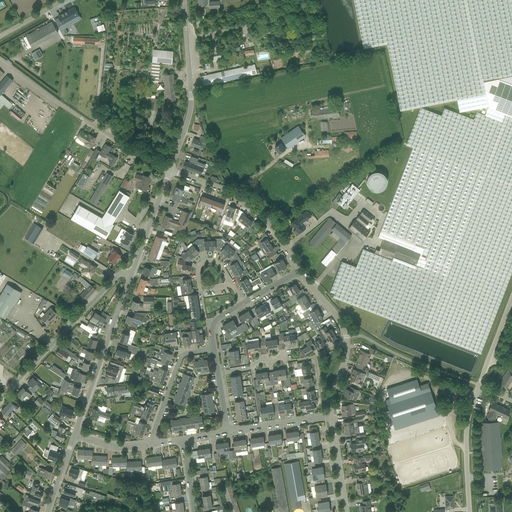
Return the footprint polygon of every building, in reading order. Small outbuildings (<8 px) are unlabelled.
[(198,0),(199,6),(209,6),(209,9),(220,8),(219,2),(209,2),(209,3),(206,3),(206,0),(198,0)] [(483,81),(511,75),(511,0),(353,0),(363,48),(387,44),(400,111),(457,100),(459,112),(488,106),(483,81)] [(58,17),(64,26),(75,20),(73,17),(78,15),(74,8),(58,17)] [(52,22),(48,24),(54,34),(58,32),(52,22)] [(32,47),(26,36),(24,38),(29,48),(32,47)] [(39,49),(32,54),(35,60),(43,56),(39,49)] [(152,62),(149,62),(147,81),(158,82),(160,63),(172,64),(173,51),(153,49),(152,62)] [(255,65),(201,76),(202,77),(201,77),(200,77),(201,81),(202,86),(203,86),(202,85),(203,85),(203,86),(257,74),(256,70),(255,65)] [(176,101),(173,74),(173,73),(163,75),(165,98),(166,98),(167,102),(176,101)] [(511,75),(483,81),(488,106),(489,108),(504,114),(511,116),(511,75)] [(0,85),(0,94),(12,80),(8,76),(0,85)] [(159,99),(152,98),(148,124),(155,125),(159,99)] [(336,298),(480,354),(511,271),(511,116),(504,114),(489,108),(487,108),(485,115),(476,112),(474,119),(444,108),(441,116),(420,107),(406,145),(413,148),(386,218),(378,237),(384,239),(379,251),(376,249),(375,253),(363,249),(356,267),(342,262),(330,292),(334,293),(333,297),(336,298)] [(339,108),(320,110),(319,108),(314,109),(314,111),(310,111),(311,120),(329,118),(329,119),(335,119),(335,117),(340,116),(339,108)] [(281,143),(275,147),(279,153),(285,149),(287,147),(288,148),(305,136),(298,127),(281,139),(285,144),(283,146),(281,143)] [(83,145),(90,135),(89,136),(81,131),(77,138),(80,140),(84,143),(83,145)] [(96,138),(90,135),(83,145),(84,146),(85,143),(92,147),(95,142),(94,141),(96,138)] [(205,140),(206,138),(201,136),(200,139),(199,139),(199,141),(194,139),(191,145),(200,148),(201,144),(203,144),(202,147),(204,148),(207,141),(205,140)] [(99,162),(102,156),(106,158),(106,157),(111,160),(109,163),(113,166),(118,158),(108,153),(111,147),(105,144),(101,152),(96,149),(92,158),(96,160),(99,162)] [(307,158),(307,159),(329,157),(328,150),(323,151),(323,149),(317,149),(317,151),(307,152),(304,153),(305,158),(307,158)] [(182,168),(200,174),(203,167),(195,165),(198,158),(192,156),(189,162),(185,161),(182,168)] [(371,174),(367,174),(367,189),(383,189),(383,171),(371,172),(371,174)] [(113,176),(108,174),(107,173),(105,176),(106,177),(104,180),(103,179),(89,201),(95,205),(113,176)] [(142,190),(146,191),(148,186),(148,185),(150,178),(143,175),(143,176),(137,174),(134,180),(140,182),(138,188),(138,190),(138,191),(140,192),(142,191),(142,190)] [(82,189),(87,180),(81,177),(76,185),(82,189)] [(125,188),(128,181),(124,179),(120,185),(125,188)] [(335,198),(336,198),(338,200),(337,202),(341,205),(345,208),(360,190),(352,183),(344,193),(342,196),(339,193),(335,198)] [(174,193),(189,198),(191,192),(186,190),(183,189),(176,187),(174,193)] [(129,197),(125,194),(119,190),(102,218),(79,205),(71,219),(106,239),(114,225),(112,224),(129,197)] [(187,204),(189,198),(174,193),(172,199),(179,202),(179,201),(187,204)] [(205,205),(207,198),(202,196),(198,207),(200,208),(201,204),(205,205)] [(207,198),(205,205),(203,209),(207,210),(205,214),(208,215),(209,211),(211,207),(213,200),(207,198)] [(219,202),(213,200),(211,207),(216,209),(219,202)] [(225,204),(219,202),(216,209),(220,211),(218,214),(221,215),(225,204)] [(234,214),(236,208),(230,206),(226,216),(231,217),(229,222),(233,223),(235,220),(237,215),(234,214)] [(246,215),(240,210),(237,215),(235,220),(239,223),(240,222),(243,224),(248,218),(245,216),(246,215)] [(190,213),(184,211),(183,211),(179,222),(172,219),(173,218),(165,216),(162,226),(168,229),(169,227),(176,229),(184,232),(190,213)] [(305,228),(302,224),(312,216),(307,211),(291,223),(299,233),(305,228)] [(370,231),(368,229),(372,225),(368,222),(369,222),(360,214),(348,229),(362,240),(370,231)] [(252,227),(256,223),(251,219),(250,220),(248,218),(243,224),(241,227),(243,229),(247,232),(248,231),(252,228),(252,227)] [(332,230),(334,231),(330,235),(338,242),(332,249),(337,253),(351,236),(330,218),(308,243),(315,249),(332,230)] [(34,244),(43,229),(34,223),(25,239),(34,244)] [(116,239),(120,241),(127,245),(130,241),(131,239),(133,235),(133,234),(133,233),(130,232),(130,233),(126,231),(124,235),(120,233),(116,239)] [(258,245),(261,249),(270,243),(268,240),(270,240),(266,234),(259,240),(259,241),(257,244),(258,245)] [(167,239),(156,235),(154,241),(161,244),(162,240),(166,242),(167,239)] [(215,241),(210,241),(210,249),(215,249),(215,250),(218,251),(222,238),(215,239),(215,241)] [(227,240),(225,243),(221,241),(222,238),(218,251),(221,252),(221,251),(225,255),(232,245),(227,240)] [(199,252),(202,251),(197,239),(192,244),(191,243),(187,247),(189,249),(195,255),(199,252)] [(197,239),(202,251),(204,250),(205,250),(210,249),(210,241),(204,241),(204,239),(197,239)] [(161,244),(154,241),(152,247),(159,249),(161,244)] [(266,256),(268,255),(275,252),(273,249),(275,247),(273,245),(272,246),(270,243),(261,249),(264,254),(265,254),(266,256)] [(232,245),(225,255),(230,258),(229,259),(231,261),(236,257),(238,256),(236,253),(239,250),(232,245)] [(93,259),(98,252),(87,246),(83,253),(93,259)] [(163,251),(159,249),(152,247),(150,253),(157,255),(161,257),(162,253),(163,251)] [(108,258),(113,263),(121,255),(113,248),(110,252),(112,254),(108,258)] [(191,259),(195,255),(189,249),(185,253),(184,251),(181,254),(182,255),(180,256),(190,262),(191,260),(191,259)] [(337,253),(332,249),(321,262),(326,266),(337,253)] [(157,255),(150,253),(148,258),(159,262),(160,260),(156,259),(157,255)] [(231,268),(233,271),(240,267),(244,264),(242,261),(241,261),(238,256),(236,257),(231,261),(227,263),(230,268),(231,268)] [(97,268),(88,262),(81,258),(78,264),(84,267),(84,268),(81,273),(82,274),(82,275),(83,275),(83,274),(90,278),(93,273),(94,271),(97,268)] [(282,259),(275,263),(273,264),(276,269),(278,272),(287,267),(283,260),(282,259)] [(181,272),(190,273),(191,266),(185,265),(186,261),(179,260),(177,267),(182,268),(181,272)] [(272,268),(266,271),(270,278),(276,275),(273,270),(276,269),(273,264),(270,265),(272,268)] [(152,267),(151,269),(145,267),(142,274),(153,277),(154,273),(156,274),(157,269),(152,267)] [(243,272),(240,267),(233,271),(235,273),(233,274),(237,280),(242,276),(246,274),(248,273),(247,269),(243,272)] [(69,279),(72,273),(66,269),(63,274),(62,275),(69,279)] [(270,278),(266,271),(261,274),(259,272),(257,273),(259,277),(259,278),(262,277),(264,281),(270,278)] [(241,284),(243,287),(252,281),(251,279),(249,279),(247,275),(246,274),(242,276),(237,280),(240,285),(241,284)] [(179,277),(180,286),(191,284),(190,281),(192,281),(191,275),(179,277)] [(252,281),(243,287),(244,290),(243,290),(244,293),(252,288),(252,287),(258,284),(259,285),(262,283),(259,278),(259,277),(256,279),(252,281)] [(147,280),(141,278),(138,285),(145,287),(146,284),(150,285),(155,285),(156,282),(157,282),(158,278),(156,279),(152,279),(150,278),(149,281),(147,280)] [(85,301),(96,290),(90,285),(84,279),(81,282),(87,288),(80,296),(85,301)] [(191,288),(191,284),(180,286),(182,295),(193,293),(193,287),(191,288)] [(289,288),(286,289),(292,299),(299,294),(297,292),(299,291),(295,284),(289,288)] [(0,296),(0,315),(5,319),(21,293),(7,285),(0,296)] [(145,287),(138,285),(136,292),(142,294),(143,294),(146,295),(147,292),(143,290),(145,287)] [(299,294),(292,299),(294,303),(297,301),(299,305),(307,300),(304,295),(302,296),(300,294),(299,294)] [(267,300),(273,310),(282,305),(277,297),(272,299),(271,298),(267,300)] [(140,303),(133,300),(130,308),(137,310),(138,306),(142,307),(143,304),(140,303)] [(263,304),(260,306),(267,318),(267,317),(268,318),(272,315),(270,311),(273,310),(267,300),(262,303),(263,304)] [(301,314),(302,313),(309,309),(308,307),(310,305),(307,300),(299,305),(296,306),(301,314)] [(266,318),(267,318),(260,306),(257,308),(256,306),(251,309),(256,317),(257,319),(259,318),(261,320),(266,318)] [(42,318),(48,323),(54,317),(54,318),(58,314),(51,308),(45,314),(43,312),(40,315),(42,317),(42,318)] [(309,309),(302,313),(305,319),(311,315),(313,318),(320,313),(317,308),(310,312),(308,310),(309,309)] [(192,320),(198,319),(196,319),(196,318),(193,318),(193,317),(200,316),(199,310),(190,312),(192,320)] [(259,323),(257,319),(256,317),(253,318),(249,311),(243,314),(248,321),(250,320),(254,326),(259,323)] [(96,322),(101,316),(100,315),(100,316),(95,313),(95,312),(95,313),(93,316),(91,319),(96,322)] [(135,313),(133,317),(127,315),(125,322),(132,325),(133,322),(141,325),(142,321),(144,316),(145,317),(146,313),(135,313)] [(316,323),(323,319),(320,313),(313,318),(310,319),(310,320),(307,322),(307,323),(308,326),(310,326),(306,329),(307,331),(317,325),(316,323)] [(243,324),(240,326),(243,332),(249,329),(245,323),(248,321),(243,314),(238,317),(243,324)] [(101,329),(102,326),(104,323),(104,322),(106,319),(105,319),(100,316),(101,316),(96,322),(95,325),(92,329),(92,330),(96,331),(99,332),(101,329)] [(233,320),(228,323),(235,336),(238,335),(243,332),(240,326),(237,327),(233,320)] [(233,338),(233,337),(235,336),(228,323),(223,326),(227,333),(224,334),(228,341),(233,338)] [(320,330),(324,336),(326,335),(330,341),(336,338),(331,329),(328,331),(325,327),(320,330)] [(18,329),(16,333),(23,338),(25,334),(18,329)] [(192,331),(193,337),(193,339),(196,338),(197,343),(204,342),(202,329),(192,331)] [(289,332),(288,332),(290,344),(294,343),(294,342),(296,341),(295,334),(293,334),(293,333),(296,332),(295,329),(292,330),(292,329),(288,330),(289,332)] [(322,340),(325,338),(324,336),(320,330),(317,331),(319,336),(317,337),(318,340),(315,342),(318,348),(325,344),(322,340)] [(129,335),(123,333),(120,341),(127,343),(128,339),(132,340),(135,333),(130,331),(129,335)] [(171,345),(173,345),(174,345),(178,344),(177,338),(177,337),(180,336),(179,331),(164,334),(166,343),(170,342),(171,344),(171,345)] [(184,345),(191,344),(190,338),(193,337),(192,331),(185,332),(184,332),(180,332),(181,337),(182,336),(184,345)] [(290,344),(288,332),(285,332),(279,333),(280,336),(281,344),(284,343),(286,343),(286,344),(290,344)] [(88,345),(95,347),(96,347),(97,345),(96,344),(97,340),(96,340),(97,335),(93,334),(91,338),(90,338),(88,345)] [(270,337),(272,348),(276,348),(276,346),(278,346),(278,344),(281,344),(280,336),(271,338),(271,337),(270,337)] [(75,347),(78,343),(70,337),(67,341),(75,347)] [(262,341),(263,348),(266,348),(268,348),(268,349),(272,348),(270,337),(262,338),(262,341)] [(308,346),(299,351),(302,356),(306,354),(306,355),(313,351),(311,348),(314,346),(311,340),(306,343),(308,346)] [(262,341),(253,343),(254,351),(258,351),(258,349),(260,349),(263,348),(262,341)] [(160,356),(171,360),(172,358),(171,357),(172,354),(169,353),(170,350),(162,347),(160,352),(158,352),(157,355),(160,355),(160,356)] [(231,348),(226,349),(227,354),(229,353),(229,357),(239,356),(237,347),(231,348)] [(67,353),(60,348),(56,354),(65,360),(68,355),(72,358),(74,354),(69,351),(67,353)] [(91,359),(94,352),(82,348),(81,352),(86,354),(85,357),(91,359)] [(129,359),(131,353),(128,352),(117,348),(115,354),(129,359)] [(358,356),(369,360),(371,353),(374,354),(376,350),(370,348),(368,353),(361,350),(358,356)] [(160,362),(168,365),(169,361),(170,362),(171,360),(160,356),(159,358),(161,359),(160,362)] [(229,366),(240,365),(239,356),(229,357),(230,361),(228,361),(229,366)] [(369,364),(367,363),(369,360),(358,356),(356,362),(363,365),(362,369),(368,372),(369,368),(370,366),(369,364)] [(201,360),(202,371),(209,370),(207,360),(204,360),(203,359),(201,360)] [(81,369),(87,371),(90,364),(84,362),(82,366),(79,365),(78,367),(81,368),(81,369)] [(305,362),(297,363),(298,370),(298,369),(299,376),(307,375),(307,372),(310,372),(309,364),(305,365),(305,362)] [(121,374),(124,367),(116,364),(115,367),(109,365),(107,370),(119,374),(121,374)] [(52,371),(59,375),(62,371),(54,365),(51,369),(52,371)] [(49,368),(46,376),(43,383),(50,388),(53,391),(56,392),(57,389),(65,391),(78,396),(78,394),(79,395),(80,392),(79,392),(81,388),(74,386),(75,384),(70,383),(63,379),(62,378),(59,375),(52,371),(51,369),(49,368)] [(78,380),(84,382),(86,375),(76,371),(77,369),(73,368),(69,378),(73,379),(73,380),(78,382),(78,380)] [(153,372),(165,376),(167,370),(159,368),(158,371),(154,370),(153,372)] [(285,369),(279,370),(280,380),(281,379),(284,379),(284,383),(285,387),(291,386),(289,378),(289,374),(286,375),(285,369)] [(350,381),(357,383),(356,385),(361,387),(363,382),(360,381),(361,378),(363,372),(353,369),(353,370),(352,370),(352,372),(352,373),(352,374),(350,381)] [(121,375),(121,374),(119,374),(107,370),(105,376),(110,377),(109,379),(108,379),(107,383),(119,382),(121,375)] [(279,370),(273,371),(274,377),(271,377),(272,385),(278,384),(281,383),(281,379),(280,380),(279,370)] [(511,380),(511,372),(508,370),(498,384),(506,389),(511,380)] [(156,380),(163,382),(165,376),(153,372),(152,375),(150,379),(151,380),(156,382),(156,380)] [(268,378),(267,372),(261,373),(263,387),(263,382),(265,382),(266,386),(272,385),(271,377),(268,378)] [(366,376),(379,381),(381,377),(368,372),(366,376)] [(182,379),(193,383),(195,377),(183,373),(182,376),(183,376),(182,379)] [(263,387),(261,373),(255,374),(256,380),(253,380),(254,387),(260,386),(260,388),(263,387)] [(305,386),(312,385),(311,377),(311,374),(307,375),(299,376),(300,382),(304,382),(305,386)] [(38,382),(40,380),(34,376),(33,377),(28,383),(33,387),(35,389),(40,384),(38,382)] [(193,383),(182,379),(181,383),(180,382),(179,384),(190,389),(193,383)] [(439,416),(430,389),(428,383),(419,386),(417,379),(386,389),(389,399),(385,400),(387,405),(386,406),(389,413),(388,413),(389,418),(390,417),(394,430),(439,416)] [(190,389),(179,384),(178,387),(179,387),(178,391),(188,394),(190,389)] [(118,396),(126,395),(126,386),(107,387),(107,395),(118,394),(118,396)] [(350,390),(346,389),(344,393),(345,393),(344,396),(351,398),(351,399),(356,401),(358,396),(357,396),(359,390),(351,387),(350,390)] [(32,395),(23,388),(18,393),(23,398),(26,395),(29,398),(32,395)] [(242,388),(233,389),(234,396),(240,395),(240,398),(247,396),(246,393),(242,394),(242,388)] [(307,398),(315,397),(313,390),(310,391),(309,388),(302,389),(303,395),(307,394),(307,398)] [(188,394),(178,391),(178,392),(177,394),(176,393),(175,396),(186,400),(188,394)] [(202,401),(212,399),(212,396),(213,396),(212,393),(201,395),(202,401)] [(290,402),(293,401),(292,395),(289,395),(289,399),(284,400),(284,401),(284,404),(286,413),(292,412),(290,403),(290,402)] [(186,400),(175,396),(174,398),(175,399),(174,402),(184,406),(186,400)] [(235,401),(236,408),(244,406),(243,400),(247,400),(247,396),(240,398),(241,401),(235,401)] [(261,407),(259,396),(256,396),(258,412),(261,412),(262,417),(268,416),(266,407),(261,407)] [(40,407),(44,402),(39,397),(34,402),(40,407)] [(18,408),(14,404),(11,401),(10,401),(11,401),(6,406),(11,411),(14,408),(16,410),(18,408)] [(46,401),(43,405),(50,410),(53,406),(46,401)] [(306,408),(307,412),(315,410),(313,403),(310,404),(309,401),(310,401),(298,402),(299,409),(306,408)] [(152,407),(153,404),(148,402),(147,405),(145,404),(144,407),(141,406),(134,403),(133,406),(140,409),(152,413),(153,410),(151,410),(152,407)] [(492,402),(488,410),(489,411),(487,416),(489,417),(491,418),(494,420),(497,414),(506,419),(510,411),(492,402)] [(341,412),(342,416),(351,415),(350,405),(342,406),(343,412),(341,412)] [(11,411),(6,406),(2,410),(1,410),(1,411),(9,418),(11,416),(9,413),(11,411)] [(64,415),(71,418),(73,411),(70,410),(70,409),(62,406),(61,410),(59,415),(63,416),(64,415)] [(214,406),(203,407),(204,414),(214,412),(214,408),(215,408),(214,406)] [(99,415),(108,418),(110,414),(94,409),(91,415),(98,417),(99,415)] [(151,416),(152,413),(140,409),(139,411),(142,413),(141,415),(140,418),(147,421),(148,418),(150,415),(151,416)] [(29,420),(32,417),(26,412),(23,414),(29,420)] [(53,418),(60,423),(62,420),(55,414),(53,418)] [(195,417),(189,418),(191,431),(196,431),(197,431),(197,430),(197,428),(195,417)] [(491,418),(489,417),(487,421),(481,422),(482,432),(479,432),(480,445),(482,445),(482,448),(480,448),(481,469),(499,468),(499,456),(496,456),(496,450),(498,448),(498,444),(496,442),(495,421),(490,419),(491,418)] [(145,427),(146,424),(142,422),(143,419),(147,421),(140,418),(139,421),(138,424),(135,423),(134,425),(146,430),(147,427),(145,427)] [(189,418),(183,419),(185,430),(185,432),(191,431),(189,418)] [(183,419),(177,420),(178,430),(182,429),(182,431),(183,430),(185,430),(183,419)] [(146,430),(134,425),(133,428),(132,431),(131,434),(139,437),(140,434),(142,435),(144,432),(145,433),(146,430)] [(66,428),(60,426),(58,432),(53,430),(51,435),(56,437),(57,438),(56,439),(59,439),(60,439),(63,440),(66,434),(64,433),(66,428)] [(353,427),(344,428),(345,435),(354,433),(354,431),(359,431),(359,426),(353,427)] [(311,437),(318,435),(318,431),(317,431),(317,427),(309,428),(311,437)] [(276,446),(282,444),(281,434),(274,435),(276,446)] [(318,435),(311,437),(312,445),(319,444),(318,435)] [(356,451),(356,452),(364,451),(363,444),(365,444),(365,438),(356,440),(356,443),(350,444),(352,452),(356,451)] [(11,450),(16,455),(26,444),(21,439),(11,450)] [(239,440),(233,441),(234,449),(235,449),(235,450),(232,450),(233,456),(234,462),(236,462),(236,458),(236,456),(235,452),(241,452),(241,448),(239,440)] [(50,451),(48,458),(49,458),(48,460),(52,461),(53,459),(56,461),(59,453),(56,452),(58,447),(51,444),(49,450),(50,451)] [(322,461),(321,455),(314,456),(314,461),(308,462),(307,457),(305,457),(305,460),(305,464),(308,463),(308,466),(315,465),(315,462),(322,461)] [(373,460),(372,455),(364,456),(364,457),(354,459),(355,463),(356,465),(354,465),(355,471),(359,471),(359,472),(365,471),(364,463),(362,464),(361,462),(373,460)] [(0,477),(2,480),(13,467),(2,456),(0,457),(0,477)] [(161,456),(154,457),(155,466),(162,465),(163,469),(162,460),(161,456)] [(148,467),(155,466),(154,457),(146,458),(148,467)] [(176,458),(169,459),(170,468),(174,468),(173,467),(177,466),(177,467),(176,458)] [(170,468),(169,459),(162,460),(163,469),(170,468)] [(283,464),(292,508),(301,507),(300,500),(305,499),(299,461),(283,464)] [(315,468),(315,465),(308,466),(308,469),(309,469),(310,475),(324,472),(323,472),(322,467),(323,467),(315,468)] [(271,469),(279,511),(288,511),(280,467),(271,469)] [(43,476),(50,479),(52,472),(42,468),(40,472),(44,473),(43,476)] [(81,477),(83,470),(79,468),(79,470),(72,468),(69,475),(73,476),(72,477),(76,479),(80,480),(78,484),(84,486),(86,481),(82,480),(81,477)] [(324,473),(324,472),(310,475),(310,480),(311,483),(318,482),(318,479),(324,478),(323,473),(324,473)] [(369,477),(366,477),(358,478),(359,482),(356,483),(358,495),(369,493),(367,481),(370,480),(369,477)] [(34,495),(41,498),(41,497),(42,496),(43,495),(42,494),(43,491),(40,490),(40,488),(38,488),(39,484),(34,482),(30,493),(34,495)] [(318,485),(318,482),(311,483),(311,486),(312,492),(316,491),(327,490),(327,489),(326,489),(325,484),(326,484),(318,485)] [(428,483),(419,486),(421,492),(430,489),(428,483)] [(239,511),(231,485),(223,488),(230,511),(239,511)] [(82,493),(84,489),(76,486),(75,489),(75,490),(65,487),(65,488),(64,489),(63,490),(63,491),(63,492),(63,493),(74,497),(75,494),(76,494),(79,497),(80,497),(81,497),(82,497),(82,496),(83,495),(83,494),(83,493),(82,493)] [(182,495),(181,489),(173,490),(169,491),(170,497),(182,495)] [(327,490),(316,491),(316,497),(313,497),(309,498),(309,501),(321,499),(320,497),(327,496),(326,490),(327,490)] [(24,500),(39,505),(40,501),(28,497),(29,496),(25,494),(24,500)] [(453,496),(448,497),(445,497),(446,509),(454,508),(453,496)] [(70,498),(69,501),(61,498),(59,505),(67,508),(68,504),(76,507),(76,505),(78,506),(79,506),(80,503),(77,502),(77,501),(70,498)] [(321,502),(321,499),(309,501),(310,504),(318,503),(318,509),(330,507),(330,506),(329,507),(328,502),(329,502),(329,501),(321,502)] [(39,505),(24,500),(22,504),(30,507),(37,510),(39,505)] [(361,511),(374,511),(371,511),(369,500),(362,501),(363,505),(360,506),(361,511)] [(171,503),(172,510),(184,508),(183,501),(171,503)]
